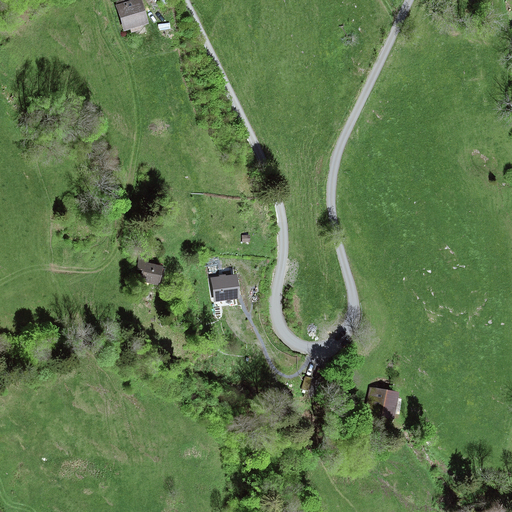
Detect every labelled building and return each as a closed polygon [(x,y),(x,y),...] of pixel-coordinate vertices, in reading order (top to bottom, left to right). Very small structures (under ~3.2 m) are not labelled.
[(142,0),(131,0),(119,4),(126,31),(149,25),(142,0)] [(215,256),(206,256),(206,266),(215,266),(215,256)] [(158,286),(163,267),(143,263),(139,282),(158,286)] [(233,279),(214,281),(216,302),(235,300),(233,279)] [(394,420),(399,392),(370,387),(365,415),(394,420)]
